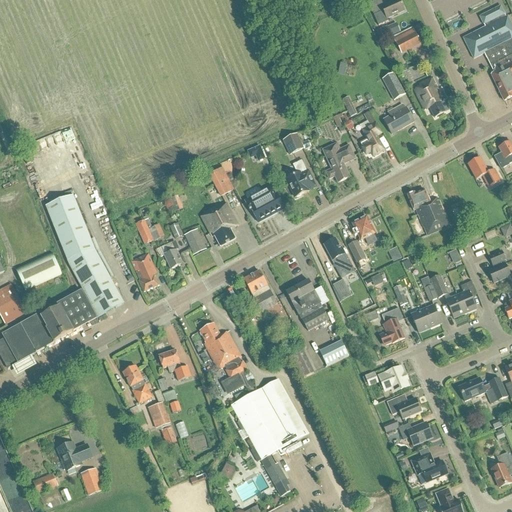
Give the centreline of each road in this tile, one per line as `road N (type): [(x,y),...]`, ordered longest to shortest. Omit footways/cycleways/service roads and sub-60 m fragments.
road 1 (tertiary): [(0,398),(480,134)]
road 2 (unclassified): [(480,134),(419,0)]
road 3 (residential): [(483,511),(431,379)]
